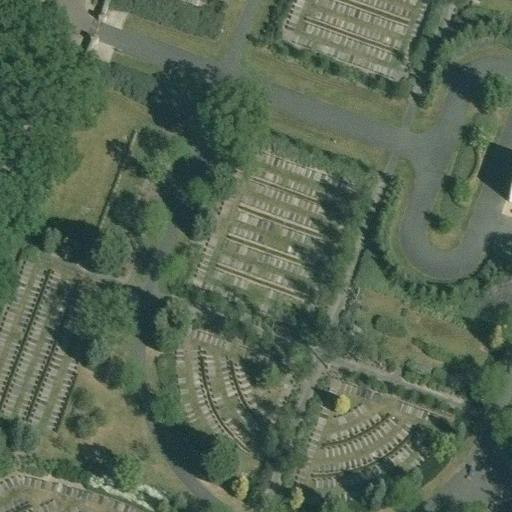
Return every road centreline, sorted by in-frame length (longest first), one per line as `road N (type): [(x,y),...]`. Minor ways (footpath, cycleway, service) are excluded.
road 1 (residential): [(0,222),(71,21)]
road 2 (unknown): [(484,444),(448,414),(316,365)]
